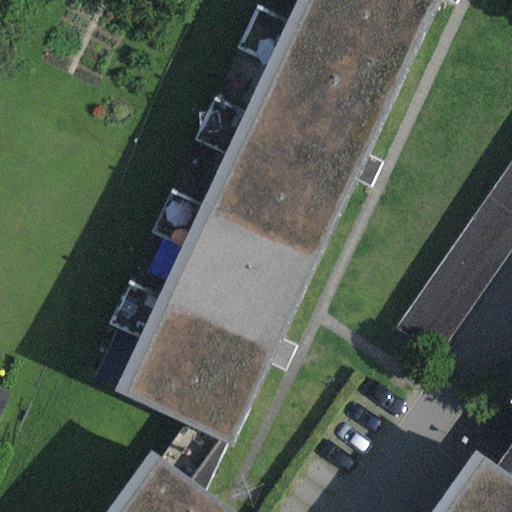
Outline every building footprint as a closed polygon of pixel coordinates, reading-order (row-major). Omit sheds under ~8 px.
[(286,0),(282,9),(411,68),(442,0),(286,0)] [(220,143),(195,195),(324,255),(362,173),(382,182),(393,158),(373,149),(411,68),(282,9),(267,1),(248,42),(263,49),(238,102),(223,95),(204,135),(220,143)] [(511,165),(403,323),(445,352),(511,254),(511,165)] [(287,332),(324,255),(195,195),(179,188),(160,228),(176,236),(152,286),(138,280),(119,320),(134,327),(109,380),(237,439),(276,357),(295,366),(307,341),(287,332)] [(511,473),(511,442),(497,463),(511,473)] [(245,511),(162,452),(118,511),(245,511)] [(486,456),(447,511),(511,511),(511,473),(497,463),(486,456)]
